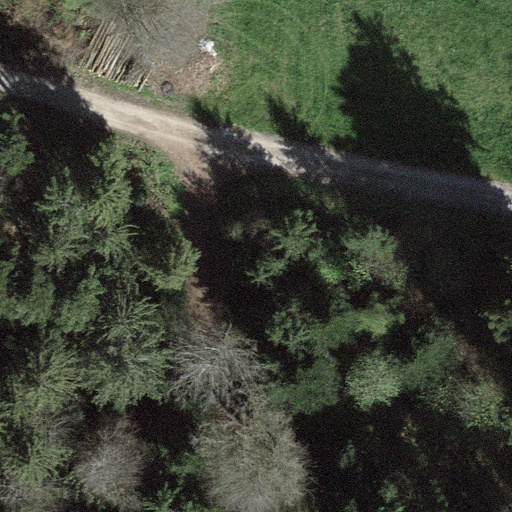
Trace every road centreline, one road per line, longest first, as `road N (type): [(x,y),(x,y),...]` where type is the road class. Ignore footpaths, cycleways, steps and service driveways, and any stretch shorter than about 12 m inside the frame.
road 1 (track): [(511,192),(0,85)]
road 2 (track): [(215,131),(235,411),(265,511)]
